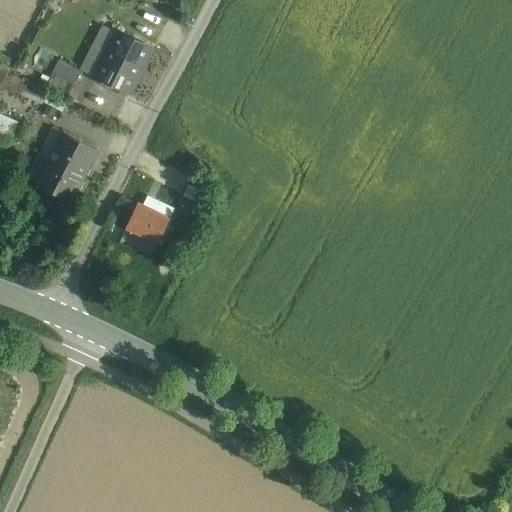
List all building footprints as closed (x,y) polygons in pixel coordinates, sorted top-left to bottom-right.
[(153,48),(117,30),(95,74),(130,92),(153,48)] [(82,71),(60,59),(50,78),(45,86),(67,97),(82,71)] [(0,83),(4,84),(8,66),(0,64),(0,83)] [(50,78),(36,71),(32,79),(45,86),(50,78)] [(58,97),(36,87),(31,98),(52,108),(58,97)] [(0,131),(13,135),(18,118),(0,111),(0,131)] [(64,131),(37,183),(70,201),(97,148),(64,131)] [(213,182),(196,174),(186,196),(195,200),(188,215),(195,218),(213,182)] [(170,217),(139,203),(127,228),(158,242),(170,217)]
